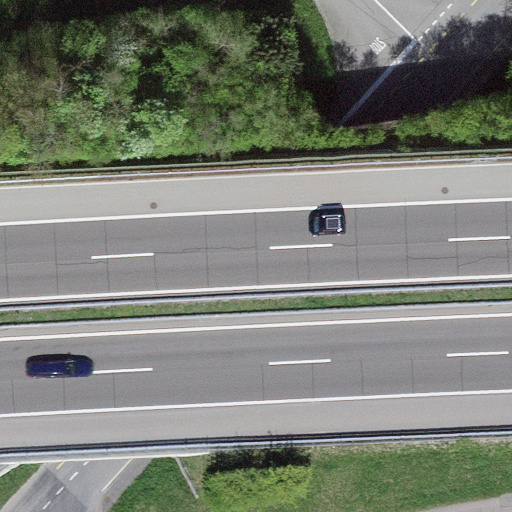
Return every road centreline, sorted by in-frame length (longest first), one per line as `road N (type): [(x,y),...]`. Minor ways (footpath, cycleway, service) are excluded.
road 1 (tertiary): [(41,511),(439,61)]
road 2 (motorway): [(0,377),(511,352)]
road 3 (motorway): [(511,237),(0,262)]
